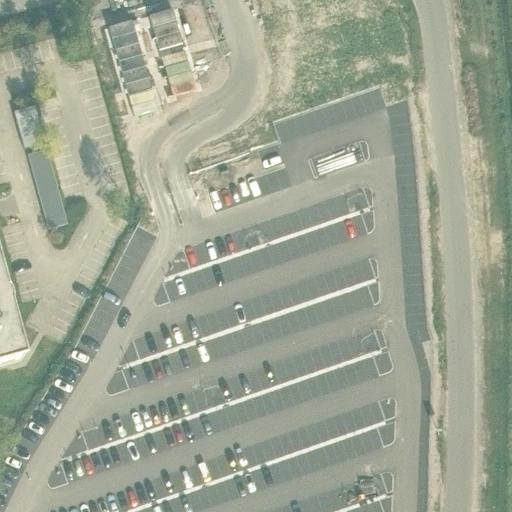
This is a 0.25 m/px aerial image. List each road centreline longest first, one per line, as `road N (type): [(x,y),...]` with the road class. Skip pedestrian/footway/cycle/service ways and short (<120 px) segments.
road 1 (trunk): [(420,28),(442,93),(448,153),(461,363),(459,511)]
road 2 (unknown): [(0,83),(33,71),(54,78),(82,169),(87,205),(76,247),(54,264),(31,249)]
